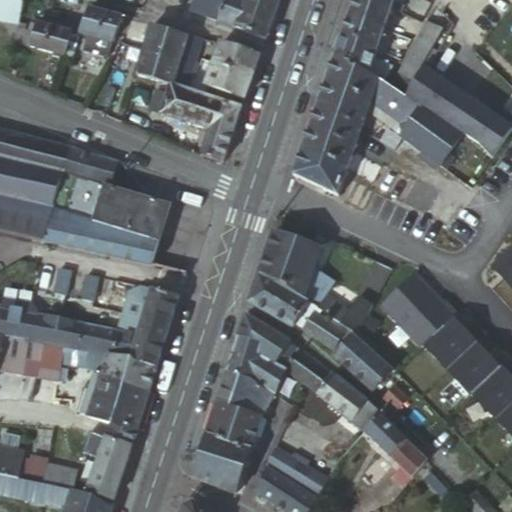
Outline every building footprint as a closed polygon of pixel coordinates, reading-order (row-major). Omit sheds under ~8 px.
[(29,4),(0,0),(0,26),(23,30),(23,29),(29,4)] [(85,17),(86,14),(88,6),(59,0),(44,0),(43,6),(85,17)] [(202,0),(196,16),(232,31),(243,0),(202,0)] [(270,45),(284,5),(268,0),(243,0),(232,31),(270,45)] [(353,22),(390,38),(398,17),(360,0),(353,22)] [(359,0),(360,0),(398,17),(400,12),(404,0),(359,0)] [(398,17),(405,20),(407,15),(400,12),(398,17)] [(121,45),(126,25),(91,15),(87,37),(110,43),(121,45)] [(349,33),(346,40),(383,57),(384,53),(390,38),(353,22),(349,33)] [(144,44),(148,31),(134,27),(130,40),(144,44)] [(433,28),(421,50),(440,58),(451,37),(433,28)] [(23,30),(19,49),(30,52),(36,32),(23,29),(23,30)] [(35,54),(70,61),(76,38),(41,30),(35,54)] [(183,68),(191,44),(158,33),(150,57),(183,68)] [(338,63),(374,81),(377,73),(383,57),(346,40),(338,63)] [(183,68),(175,91),(188,96),(194,78),(199,66),(206,47),(206,45),(193,41),(191,44),(183,68)] [(119,55),(121,45),(110,43),(107,52),(119,55)] [(264,63),(226,50),(218,73),(256,86),(264,63)] [(410,69),(430,76),(440,58),(421,50),(410,69)] [(160,86),(175,91),(183,68),(150,57),(142,80),(160,86)] [(384,86),(374,81),(338,63),(330,87),(375,109),(384,86)] [(199,79),(202,67),(199,66),(194,78),(199,79)] [(396,95),(413,106),(426,84),(430,76),(410,69),(396,95)] [(211,93),(249,105),(256,86),(218,73),(211,93)] [(377,73),(374,81),(384,86),(388,89),(392,82),(377,73)] [(413,106),(469,142),(481,149),(502,162),(511,151),(511,132),(426,84),(413,106)] [(159,97),(172,101),(175,91),(160,86),(157,96),(159,97)] [(384,86),(375,109),(405,130),(409,147),(451,178),(460,166),(454,162),(469,142),(413,106),(396,95),(388,89),(384,86)] [(325,101),(371,122),(375,109),(330,87),(325,101)] [(153,115),(214,136),(224,108),(188,96),(175,91),(172,101),(159,97),(153,115)] [(322,111),(321,114),(366,136),(371,122),(325,101),(322,111)] [(224,108),(214,136),(205,160),(227,169),(246,114),(224,108)] [(314,133),(360,154),(366,136),(321,114),(314,133)] [(307,154),(352,176),(360,154),(314,133),(307,154)] [(114,193),(118,181),(121,170),(51,147),(40,145),(0,135),(0,163),(13,167),(95,188),(114,193)] [(297,181),(343,202),(352,176),(307,154),(299,177),(297,181)] [(157,207),(114,193),(95,188),(13,167),(0,163),(0,236),(80,254),(148,270),(156,272),(178,203),(169,201),(159,200),(157,207)] [(425,197),(409,212),(439,245),(456,225),(425,197)] [(279,235),(271,257),(275,259),(283,237),(279,235)] [(283,237),(275,259),(316,275),(319,265),(305,260),(310,248),(283,237)] [(328,255),(310,248),(305,260),(319,265),(316,275),(319,276),(328,255)] [(271,257),(264,280),(309,304),(324,314),(360,339),(369,330),(332,305),(313,292),(319,276),(316,275),(275,259),(271,257)] [(498,297),(510,310),(511,307),(511,260),(497,274),(509,287),(498,297)] [(64,275),(59,300),(71,302),(76,277),(65,276),(64,275)] [(313,292),(332,305),(343,290),(319,276),(313,292)] [(259,295),(254,308),(299,333),(301,328),(309,304),(264,280),(259,295)] [(86,305),(98,308),(102,287),(103,283),(91,281),(86,305)] [(426,354),(428,352),(458,324),(464,319),(451,305),(446,309),(420,282),(387,312),(426,354)] [(66,355),(100,362),(165,376),(180,303),(134,293),(124,338),(67,325),(62,354),(66,355)] [(324,314),(309,304),(301,328),(309,334),(321,318),(324,314)] [(0,341),(33,348),(39,319),(40,312),(10,306),(9,314),(0,312),(0,341)] [(346,336),(321,318),(309,334),(334,353),(346,336)] [(39,319),(33,348),(47,351),(62,354),(67,325),(39,319)] [(295,349),(249,321),(242,341),(280,370),(295,349)] [(458,324),(428,352),(452,377),(493,339),(481,327),(471,337),(458,324)] [(493,339),(452,377),(475,403),(477,401),(505,374),(493,362),(504,351),(493,339)] [(0,341),(0,380),(2,381),(3,376),(40,385),(47,351),(33,348),(0,341)] [(242,341),(230,379),(278,402),(290,376),(280,370),(242,341)] [(397,378),(358,342),(339,363),(379,398),(397,378)] [(295,349),(280,370),(290,376),(304,354),(295,349)] [(62,354),(47,351),(40,385),(65,389),(69,370),(64,369),(66,355),(62,354)] [(338,381),(304,354),(290,376),(312,393),(323,401),(338,381)] [(153,398),(165,376),(100,362),(66,355),(64,369),(69,370),(101,377),(107,378),(106,382),(153,398)] [(505,374),(477,401),(501,426),(511,415),(511,378),(507,373),(505,374)] [(223,399),(220,410),(266,424),(278,402),(230,379),(223,399)] [(323,401),(369,436),(383,418),(338,381),(323,401)] [(115,430),(140,438),(153,398),(106,382),(92,421),(115,430)] [(412,404),(400,393),(390,404),(403,415),(412,404)] [(220,410),(209,442),(255,457),(266,424),(220,410)] [(511,415),(501,426),(511,437),(511,415)] [(385,421),(370,437),(397,464),(412,448),(385,421)] [(136,451),(140,438),(115,430),(111,442),(136,451)] [(7,440),(4,453),(20,457),(23,443),(7,440)] [(118,507),(136,451),(111,442),(91,497),(118,507)] [(195,482),(241,500),(255,457),(209,442),(195,482)] [(432,468),(412,448),(397,464),(419,484),(432,468)] [(0,452),(0,481),(21,486),(30,488),(36,489),(49,492),(49,491),(52,470),(53,464),(36,461),(35,466),(27,464),(28,459),(20,457),(0,452)] [(281,454),(271,475),(323,503),(335,485),(281,454)] [(82,477),(52,470),(49,491),(49,492),(60,495),(77,498),(82,477)] [(283,511),(317,511),(323,503),(271,475),(262,499),(283,511)] [(116,511),(118,507),(77,498),(60,495),(49,492),(36,489),(30,488),(21,486),(0,481),(0,499),(56,511),(116,511)] [(471,511),(495,511),(484,499),(470,510),(471,511)]
